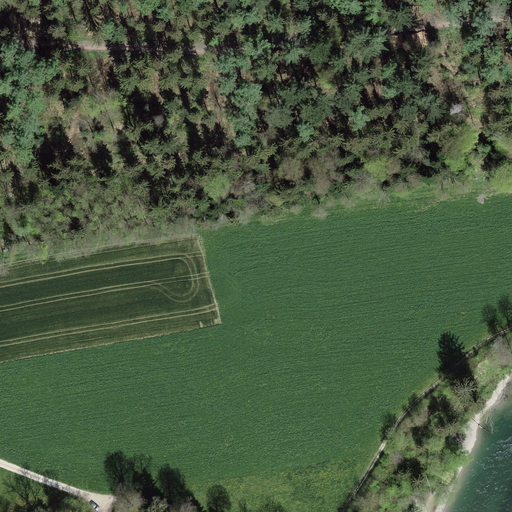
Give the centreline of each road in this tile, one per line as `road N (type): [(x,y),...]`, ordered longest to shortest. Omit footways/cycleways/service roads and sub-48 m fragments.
road 1 (track): [(0,41),(235,50),(511,17)]
road 2 (track): [(338,511),(398,420),(476,344),(511,328)]
